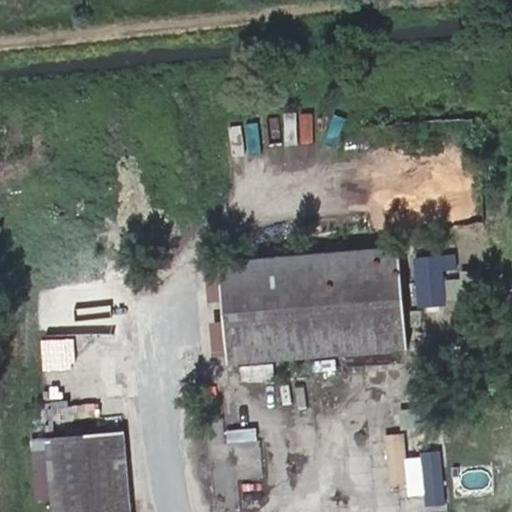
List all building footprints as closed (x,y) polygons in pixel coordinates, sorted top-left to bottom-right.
[(219,262),(226,357),(408,334),(401,246),(219,262)] [(439,270),(458,268),(457,252),(417,256),(422,306),(442,304),(439,270)] [(408,334),(226,357),(227,367),(409,352),(408,334)] [(45,439),(50,493),(51,511),(128,511),(122,433),(45,439)] [(45,439),(17,442),(22,495),(50,493),(45,439)] [(404,473),(404,499),(421,499),(421,468),(413,468),(413,450),(403,450),(403,473),(404,473)]
